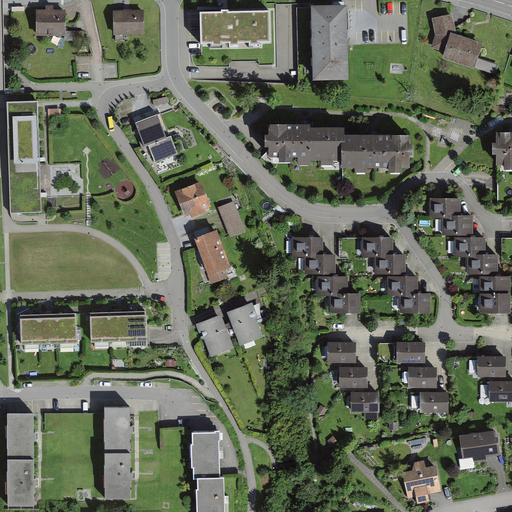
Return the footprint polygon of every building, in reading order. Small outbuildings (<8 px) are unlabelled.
[(347,5),(311,6),(312,81),(349,80),(347,5)] [(269,12),(201,14),(202,45),(213,45),(213,47),(222,47),(222,44),(230,43),(231,47),(240,47),(240,43),(252,42),(252,45),(259,45),(259,42),(270,42),(269,12)] [(432,18),(436,36),(431,49),(445,53),(451,35),(456,34),(452,14),(432,18)] [(143,42),(142,16),(110,17),(111,43),(143,42)] [(81,39),(63,39),(63,18),(34,18),(33,42),(44,42),(44,52),(64,52),(64,49),(81,49),(81,39)] [(478,60),(483,45),(451,35),(445,53),(443,59),(495,76),(498,66),(478,60)] [(167,104),(150,108),(152,114),(168,110),(167,104)] [(39,108),(7,109),(11,220),(42,219),(39,108)] [(156,123),(134,131),(142,153),(147,151),(153,169),(186,157),(181,143),(171,146),(169,143),(164,145),(156,123)] [(408,151),(408,142),(343,142),(343,135),(309,134),(309,132),(268,132),(268,141),(262,141),(263,153),(267,154),(267,165),(278,164),(278,169),(290,169),(290,164),(296,165),(296,172),(308,173),(309,168),(319,167),(320,173),(340,175),(351,175),(352,180),(365,180),(365,174),(387,175),(388,180),(400,179),(400,175),(408,175),(408,164),(412,163),(412,152),(408,151)] [(511,136),(508,136),(508,139),(495,139),(495,149),(492,149),(492,160),(497,160),(497,170),(505,170),(505,175),(511,175),(511,136)] [(203,215),(208,213),(200,189),(172,198),(180,224),(187,222),(189,226),(204,221),(203,215)] [(459,280),(496,280),(497,262),(483,262),(484,245),(470,244),(471,224),(460,223),(460,205),(427,205),(427,225),(434,225),(433,241),(446,241),(445,264),(459,264),(459,280)] [(228,246),(245,240),(233,209),(217,215),(228,246)] [(193,245),(206,283),(228,275),(215,237),(193,245)] [(398,320),(429,321),(428,300),(416,300),(417,283),(404,282),(404,261),(392,261),(391,244),(359,244),(359,262),(366,262),(367,279),(383,280),(384,301),(397,300),(398,320)] [(321,245),(289,245),(288,261),(299,261),(299,280),(315,281),(314,302),(327,302),(327,320),(359,320),(358,299),(346,298),(346,282),(334,282),(333,261),(322,261),(321,245)] [(509,319),(508,282),(475,283),(476,320),(509,319)] [(237,352),(260,343),(253,323),(256,322),(251,307),(224,318),(237,352)] [(145,319),(87,321),(88,358),(146,356),(145,319)] [(76,354),(75,320),(20,321),(20,355),(76,354)] [(220,321),(193,330),(199,346),(203,345),(209,363),(232,355),(220,321)] [(355,349),(325,349),(325,370),(355,371),(355,349)] [(424,370),(424,349),(395,349),(395,370),(424,370)] [(505,363),(476,363),(476,384),(505,384),(505,363)] [(369,374),(337,374),(337,395),(369,395),(369,374)] [(406,394),(435,395),(435,374),(407,374),(406,394)] [(511,388),(487,388),(487,409),(511,409),(511,388)] [(379,399),(349,399),(349,419),(366,419),(366,426),(379,426),(379,399)] [(447,400),(418,399),(418,420),(446,420),(447,400)] [(31,414),(8,414),(9,506),(34,506),(34,484),(34,437),(34,414),(31,414)] [(127,415),(102,415),(103,505),(128,505),(127,487),(131,487),(131,478),(127,478),(127,440),(130,440),(130,434),(127,434),(127,415)] [(212,440),(191,441),(191,450),(188,451),(188,475),(191,475),(192,485),(196,485),(196,497),(193,497),(193,511),(222,511),(222,485),(217,485),(216,448),(219,448),(219,437),(212,437),(212,440)] [(484,464),(498,462),(495,438),(458,443),(461,466),(472,465),(473,470),(485,469),(484,464)] [(428,502),(440,499),(434,473),(424,475),(422,468),(413,470),(410,477),(401,479),(405,506),(412,504),(413,511),(429,508),(428,502)]
